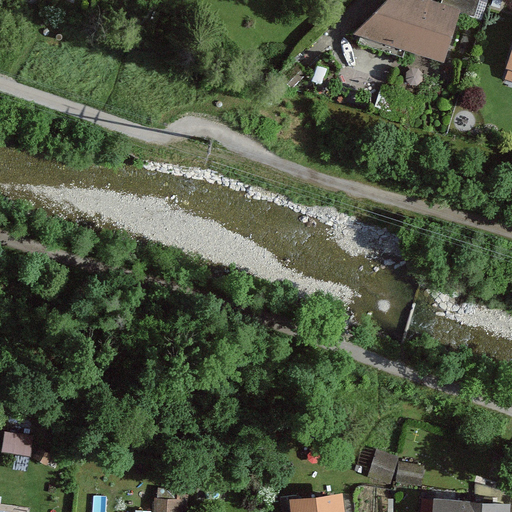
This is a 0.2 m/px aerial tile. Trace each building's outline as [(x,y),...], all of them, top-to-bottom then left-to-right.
[(417,0),(399,0),(361,41),(450,67),(464,19),(477,22),(483,0),(444,0),(442,7),(417,0)] [(292,87),(307,71),(293,58),(278,73),(292,87)] [(34,438),(3,434),(1,452),(31,457),(34,438)] [(369,471),(420,484),(426,460),(375,447),(369,471)] [(292,511),(347,511),(344,493),(291,501),(292,511)] [(509,511),(510,505),(439,499),(438,511),(509,511)] [(181,511),(182,502),(155,500),(154,511),(181,511)]
